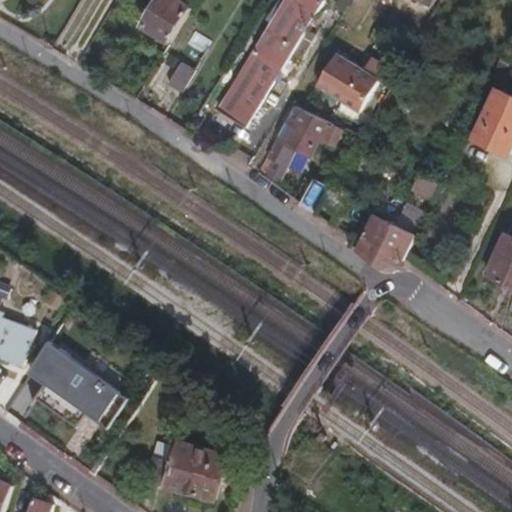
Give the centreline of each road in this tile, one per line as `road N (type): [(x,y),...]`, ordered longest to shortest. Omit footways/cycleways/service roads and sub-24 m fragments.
road 1 (residential): [(0,32),(385,283)]
road 2 (residential): [(257,511),(286,421),(385,283)]
road 3 (residential): [(385,283),(408,290),(511,365)]
road 4 (residential): [(0,426),(113,511)]
